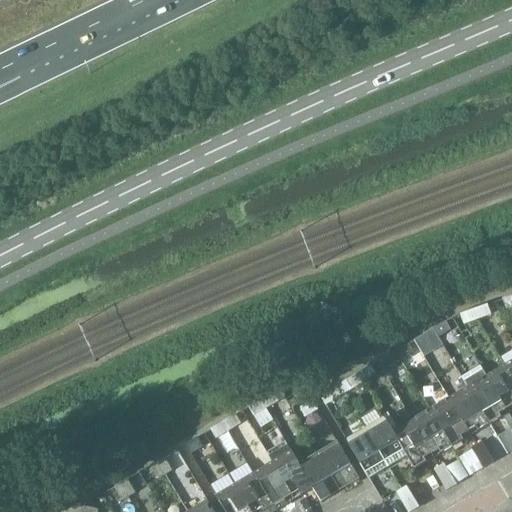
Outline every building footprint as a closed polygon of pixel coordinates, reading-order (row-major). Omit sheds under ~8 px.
[(511,307),(511,297),(503,301),(506,310),(511,307)] [(475,311),(478,320),(492,315),(488,306),(475,311)] [(478,320),(475,311),(461,316),(464,325),(478,320)] [(433,330),(438,339),(451,331),(446,323),(433,330)] [(438,339),(433,330),(421,338),(426,346),(438,339)] [(396,352),(401,361),(414,354),(408,345),(396,352)] [(388,368),(401,361),(396,352),(383,360),(388,368)] [(511,377),(505,366),(487,377),(509,415),(511,412),(511,377)] [(359,374),(364,383),(376,376),(371,367),(359,374)] [(511,419),(509,415),(487,377),(481,367),(462,378),(468,389),(490,426),(504,418),(511,431),(511,419)] [(364,383),(359,374),(346,382),(351,391),(364,383)] [(471,437),(490,426),(468,389),(449,400),(471,437)] [(320,397),(325,406),(338,399),(333,390),(320,397)] [(261,401),(266,409),(279,402),(274,393),(261,401)] [(449,400),(431,411),(453,448),(471,437),(449,400)] [(266,409),(261,401),(249,408),(254,417),(266,409)] [(313,402),(301,409),(306,418),(318,410),(313,402)] [(431,411),(412,422),(434,459),(453,448),(431,411)] [(224,423),(229,432),(241,424),(236,416),(224,423)] [(407,457),(393,433),(394,433),(386,420),(366,431),(388,468),(407,457)] [(412,422),(394,433),(393,433),(407,457),(415,470),(434,459),(412,422)] [(229,432),(224,423),(211,431),(216,439),(229,432)] [(388,468),(366,431),(347,443),(369,480),(388,468)] [(186,446),(191,455),(203,447),(198,439),(186,446)] [(313,490),(314,490),(300,466),(286,442),(267,453),(273,464),(295,501),(313,490)] [(318,455),(340,492),(360,480),(338,443),(318,455)] [(471,449),(483,469),(484,470),(494,463),(482,443),(471,449)] [(321,503),(340,492),(318,455),(300,466),(314,490),(313,490),(321,503)] [(158,463),(166,476),(172,472),(164,459),(158,463)] [(166,476),(158,463),(151,467),(159,480),(166,476)] [(254,475),(276,511),(295,501),(273,464),(254,475)] [(434,471),(447,492),(457,485),(445,465),(434,471)] [(236,486),(251,511),(275,511),(276,511),(254,475),(236,486)] [(120,485),(128,498),(135,494),(127,481),(120,485)] [(128,498),(120,485),(114,489),(122,502),(128,498)] [(251,511),(236,486),(216,497),(224,511),(251,511)] [(397,493),(407,511),(412,511),(419,508),(407,487),(397,493)] [(213,511),(208,503),(192,511),(213,511)]
